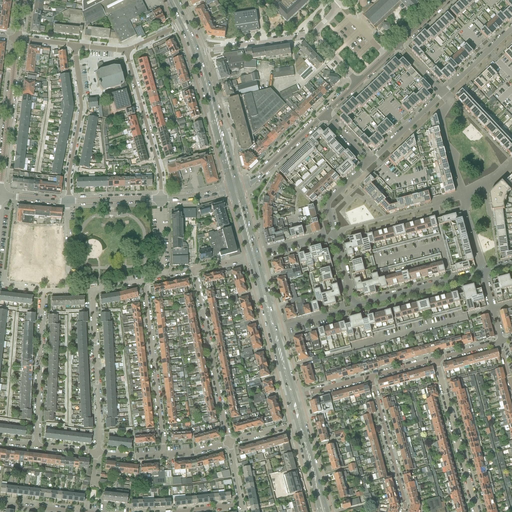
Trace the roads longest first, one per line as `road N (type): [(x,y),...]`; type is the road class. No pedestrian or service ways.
road 1 (residential): [(511,28),(369,162)]
road 2 (residential): [(229,442),(194,270)]
road 3 (residential): [(142,280),(165,454)]
road 4 (residential): [(353,307),(327,208),(369,162)]
road 5 (residential): [(97,452),(90,289)]
road 6 (residential): [(67,201),(81,109),(74,45)]
road 7 (residential): [(476,511),(435,359)]
road 8 (residential): [(35,445),(42,289)]
road 9 (residential): [(125,50),(160,199)]
road 10 (tertiary): [(0,184),(17,39)]
road 11 (residential): [(370,376),(402,511)]
road 12 (residential): [(353,307),(482,272)]
road 13 (tertiary): [(357,82),(446,0)]
